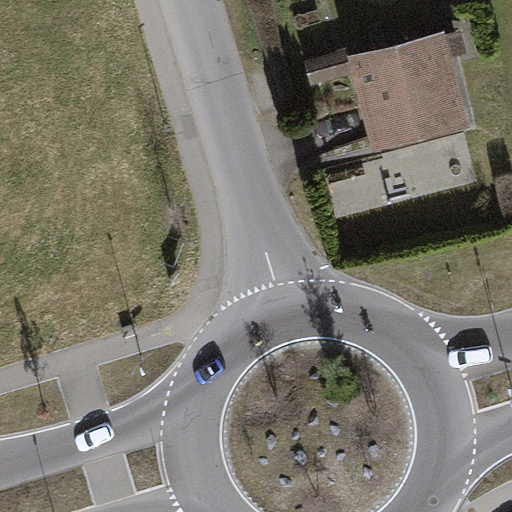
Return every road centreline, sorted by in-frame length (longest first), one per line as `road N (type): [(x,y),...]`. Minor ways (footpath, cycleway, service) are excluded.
road 1 (residential): [(284,311),(190,0)]
road 2 (secondary): [(195,396),(0,469)]
road 3 (secondary): [(418,353),(359,313),(324,306),(284,311)]
road 4 (secondary): [(284,311),(245,329),(214,358),(195,396)]
